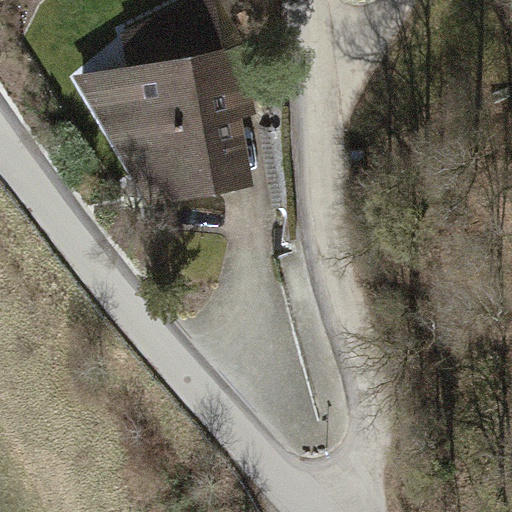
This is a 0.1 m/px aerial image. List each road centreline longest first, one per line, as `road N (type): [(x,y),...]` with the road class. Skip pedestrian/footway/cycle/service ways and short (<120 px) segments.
road 1 (residential): [(348,511),(360,497),(375,400),(329,255),(305,0)]
road 2 (residential): [(314,511),(0,140)]
